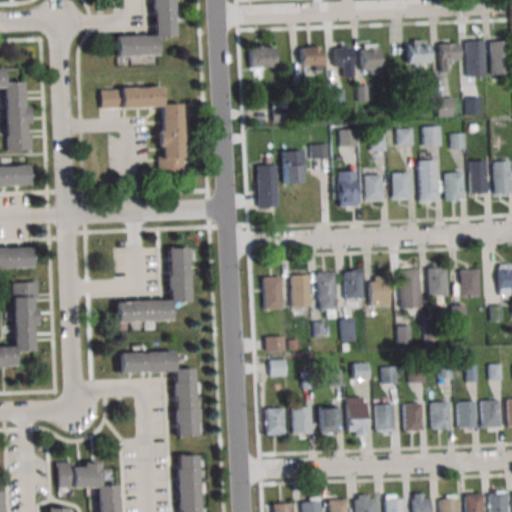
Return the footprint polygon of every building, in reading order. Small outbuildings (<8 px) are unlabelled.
[(113,35),(114,55),(155,54),(155,36),(171,36),(170,0),(150,0),(152,34),(113,35)] [(404,65),(427,65),(427,39),(405,39),(404,65)] [(463,75),(483,75),(483,39),(463,39),(463,75)] [(487,73),(507,73),(507,39),(487,39),(487,73)] [(446,70),(446,59),(456,59),(456,42),(437,42),(437,70),(446,70)] [(377,44),(358,44),(358,73),(377,73),(377,44)] [(298,67),(320,67),(320,45),(298,45),(298,67)] [(341,77),(351,77),(351,45),(331,45),(331,66),(341,66),(341,77)] [(248,46),(248,75),(262,75),(262,67),(274,67),(274,46),(248,46)] [(2,150),(28,150),(27,105),(20,105),(20,80),(1,80),(1,64),(0,64),(0,87),(1,87),(2,150)] [(97,87),(98,108),(155,106),(158,175),(182,174),(180,102),(160,103),(159,85),(97,87)] [(367,101),(365,85),(355,86),(356,102),(367,101)] [(342,104),(342,88),(328,88),(328,104),(342,104)] [(435,97),(435,116),(450,116),(450,97),(435,97)] [(478,114),(477,97),(464,98),(464,115),(478,114)] [(285,120),(284,100),(268,101),(270,122),(285,120)] [(438,125),(421,125),(421,145),(438,145),(438,125)] [(410,144),(410,127),(394,127),(394,144),(410,144)] [(353,145),(353,128),(337,128),(337,145),(353,145)] [(462,146),(461,132),(448,133),(448,147),(462,146)] [(368,149),(382,150),(383,134),(369,133),(368,149)] [(325,157),(325,144),(309,144),(309,157),(325,157)] [(281,183),(301,183),(301,150),(281,150),(281,183)] [(416,202),(435,202),(434,159),(416,159),(416,202)] [(484,160),(467,160),(467,193),(484,193),(484,160)] [(508,160),(492,160),(492,193),(508,193),(508,160)] [(277,206),(275,164),(256,165),(257,206),(277,206)] [(0,165),(0,186),(27,186),(27,165),(0,165)] [(336,206),(354,206),(354,170),(336,170),(336,206)] [(389,198),(407,198),(407,171),(389,171),(389,198)] [(460,171),(443,171),(443,199),(460,199),(460,171)] [(379,200),(379,172),(361,172),(361,200),(379,200)] [(0,246),(0,268),(31,268),(30,246),(0,246)] [(166,299),(113,300),(114,321),(168,320),(168,301),(186,301),(185,246),(165,247),(166,299)] [(511,293),(511,263),(495,263),(495,293),(511,293)] [(443,266),(426,266),(426,295),(443,295),(443,266)] [(476,295),(476,269),(457,269),(457,295),(476,295)] [(360,270),(342,270),(342,298),(360,298),(360,270)] [(333,271),(314,271),(314,308),(323,308),(323,316),(333,316),(333,271)] [(416,307),(416,271),(397,271),(397,307),(416,307)] [(307,305),(307,273),(288,273),(288,305),(307,305)] [(261,308),(278,308),(278,276),(261,276),(261,308)] [(388,277),(367,277),(367,305),(388,305),(388,277)] [(0,345),(0,365),(14,365),(13,351),(34,350),(32,280),(9,281),(11,345),(0,345)] [(487,320),(500,320),(500,303),(487,303),(487,320)] [(464,319),(463,304),(450,305),(451,320),(464,319)] [(353,341),(353,317),(338,317),(338,341),(353,341)] [(323,337),(322,321),(311,322),(312,338),(323,337)] [(435,340),(435,323),(423,323),(423,340),(435,340)] [(394,344),(408,344),(408,324),(394,324),(394,344)] [(262,349),(281,349),(281,336),(262,336),(262,349)] [(296,349),(296,339),(286,339),(287,350),(296,349)] [(173,436),(193,436),(191,367),(172,368),(171,350),(117,351),(117,372),(171,371),(173,436)] [(283,359),(267,359),(267,374),(283,374),(283,359)] [(350,361),(350,378),(366,378),(366,361),(350,361)] [(450,377),(450,362),(435,362),(435,377),(450,377)] [(499,379),(498,363),(486,364),(487,380),(499,379)] [(423,382),(422,365),(406,366),(407,383),(423,382)] [(475,381),(474,365),(464,365),(465,382),(475,381)] [(379,366),(379,383),(394,383),(394,366),(379,366)] [(330,384),(338,384),(338,369),(330,369),(330,384)] [(313,388),(312,372),(300,372),(300,388),(313,388)] [(346,432),(353,431),(353,436),(365,435),(364,395),(344,396),(346,432)] [(511,425),(511,397),(503,398),(504,426),(511,425)] [(454,399),(454,428),(473,428),(473,399),(454,399)] [(496,399),(479,399),(479,427),(496,427),(496,399)] [(446,400),(428,400),(428,429),(446,429),(446,400)] [(418,431),(418,402),(400,402),(400,431),(418,431)] [(389,432),(389,403),(372,403),(372,432),(389,432)] [(334,405),(317,405),(317,433),(334,433),(334,405)] [(289,434),(308,434),(308,406),(289,406),(289,434)] [(281,407),(264,407),(264,434),(281,434),(281,407)] [(175,454),(175,511),(195,511),(195,454),(175,454)] [(55,487),(94,486),(94,511),(115,511),(115,483),(97,483),(96,460),(54,461),(55,487)] [(504,511),(504,490),(485,490),(485,511),(504,511)] [(480,511),(480,492),(462,493),(462,511),(480,511)] [(427,511),(427,493),(410,493),(410,511),(427,511)] [(351,511),(374,511),(374,494),(351,494),(351,511)] [(383,494),(383,511),(401,511),(401,498),(394,498),(394,494),(383,494)] [(454,511),(454,494),(437,494),(437,511),(454,511)] [(317,511),(317,497),(300,497),(300,511),(317,511)] [(344,511),(344,498),(327,498),(327,511),(344,511)] [(288,511),(288,502),(270,502),(270,511),(288,511)]
